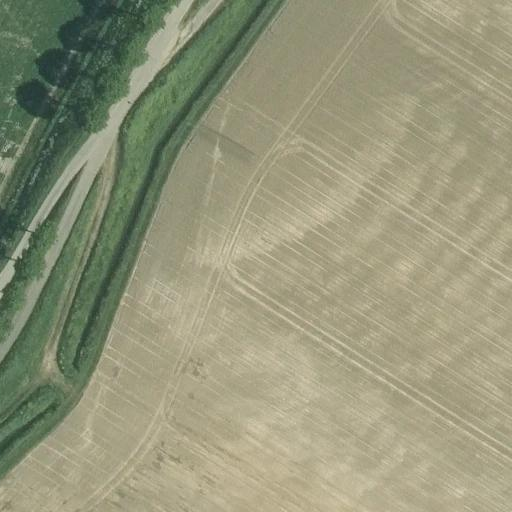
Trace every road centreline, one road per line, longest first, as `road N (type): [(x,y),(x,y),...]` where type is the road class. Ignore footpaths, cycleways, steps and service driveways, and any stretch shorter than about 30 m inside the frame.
road 1 (unclassified): [(0,355),(60,250),(97,141)]
road 2 (unclassified): [(97,141),(0,278)]
road 3 (unclassified): [(97,141),(176,0)]
